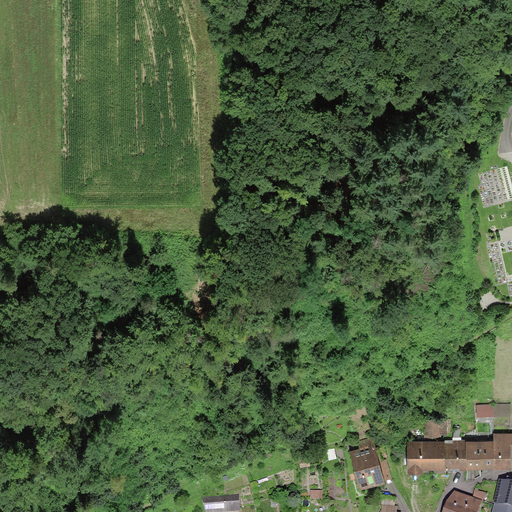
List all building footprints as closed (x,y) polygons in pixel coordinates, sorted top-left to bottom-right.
[(511,417),(511,404),(476,405),(476,418),(511,417)] [(443,419),(425,419),(424,434),(442,435),(443,419)] [(494,436),(494,468),(511,467),(511,432),(494,432),(494,436)] [(466,439),(466,468),(494,468),(494,436),(466,436),(466,439)] [(445,439),(409,439),(409,470),(424,470),(424,468),(445,468),(445,439)] [(445,439),(445,468),(466,468),(466,439),(445,439)] [(375,441),(351,448),(361,484),(391,475),(385,456),(380,457),(375,441)] [(511,511),(511,479),(509,479),(508,484),(502,482),(494,511),(511,511)] [(471,498),(456,492),(447,511),(477,511),(485,495),(474,491),(471,498)] [(240,495),(205,498),(206,511),(241,509),(240,495)]
